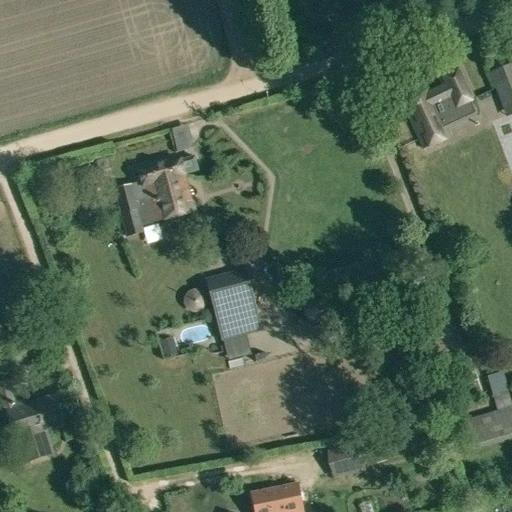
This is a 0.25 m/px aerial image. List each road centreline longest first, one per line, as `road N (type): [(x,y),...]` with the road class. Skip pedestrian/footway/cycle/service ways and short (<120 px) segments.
road 1 (track): [(126,511),(0,165)]
road 2 (residential): [(252,85),(511,10)]
road 3 (track): [(0,158),(252,85)]
